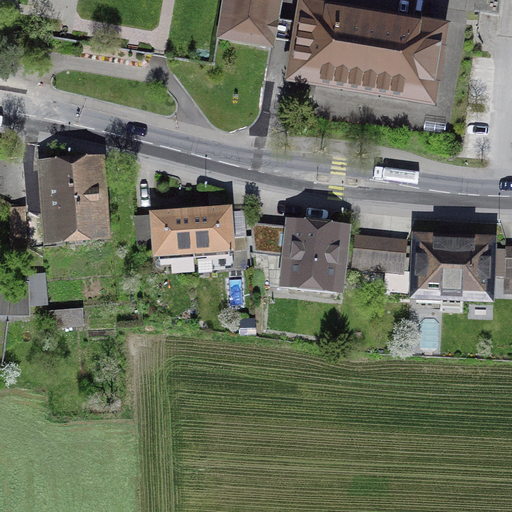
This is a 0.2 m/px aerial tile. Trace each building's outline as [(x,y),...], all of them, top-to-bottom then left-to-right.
[(222,0),(214,49),(271,58),(280,0),(222,0)] [(452,28),(299,0),(283,87),(436,115),(452,28)] [(37,168),(42,250),(109,246),(104,164),(37,168)] [(23,209),(10,209),(11,250),(25,249),(23,209)] [(193,214),(195,258),(234,256),(232,212),(193,214)] [(195,258),(193,214),(153,216),(155,243),(156,259),(195,258)] [(155,243),(153,216),(133,218),(135,245),(155,243)] [(345,228),(284,220),(275,289),(336,297),(345,228)] [(277,253),(278,225),(255,224),(254,252),(277,253)] [(373,242),(357,240),(355,254),(371,256),(373,242)] [(404,245),(373,242),(371,256),(370,270),(402,273),(404,245)] [(492,246),(409,242),(406,307),(489,311),(492,246)] [(371,256),(355,254),(354,269),(370,270),(371,256)] [(27,282),(1,278),(0,283),(0,314),(28,314),(27,282)] [(82,311),(47,313),(48,328),(83,325),(82,311)]
